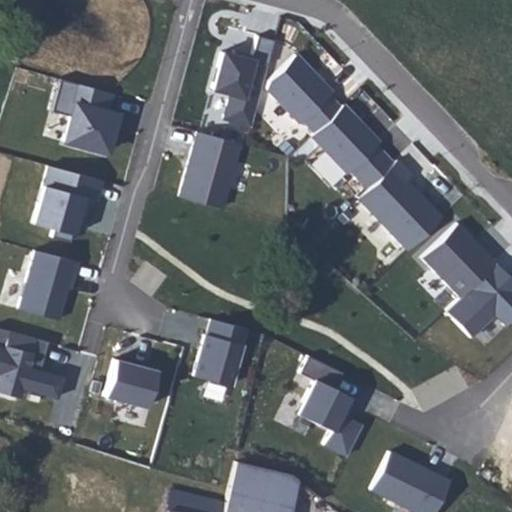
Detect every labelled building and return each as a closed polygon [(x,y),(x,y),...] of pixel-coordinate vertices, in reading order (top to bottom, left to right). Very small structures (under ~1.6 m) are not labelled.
[(256,35),(250,55),(249,60),(231,54),(220,52),(210,88),(229,93),(222,118),(249,125),(272,40),(256,35)] [(232,50),(231,54),(249,60),(250,55),(232,50)] [(267,80),(265,88),(298,122),(301,119),(313,131),(338,107),(327,95),(330,92),(294,54),(267,80)] [(111,93),(58,78),(49,110),(67,115),(60,140),(104,152),(114,114),(106,112),(111,93)] [(313,131),(309,135),(345,173),(349,170),(365,187),(391,163),(374,145),(377,142),(341,104),(338,107),(313,131)] [(238,142),(195,131),(178,196),(220,208),(238,142)] [(405,249),(439,217),(421,198),(417,201),(401,184),(410,175),(395,159),(391,163),(365,187),(355,197),(405,249)] [(45,165),(29,222),(70,234),(82,193),(90,195),(94,179),(45,165)] [(419,257),(457,296),(493,262),(455,222),(419,257)] [(77,262),(32,249),(16,308),(57,319),(68,277),(72,278),(77,262)] [(511,316),(511,289),(501,278),(505,274),(493,262),(457,296),(443,310),(469,337),(493,314),(503,325),(511,316)] [(511,281),(505,274),(501,278),(511,289),(511,281)] [(244,328),(209,318),(205,334),(203,334),(191,375),(229,385),(244,328)] [(61,376),(38,370),(34,369),(35,363),(39,364),(46,341),(0,328),(0,392),(18,398),(20,388),(55,398),(61,376)] [(341,372),(306,355),(297,372),(312,380),(295,414),(328,430),(321,444),(345,456),(360,426),(344,418),(349,406),(343,403),(347,396),(332,389),(341,372)] [(154,370),(113,359),(102,396),(144,407),(154,370)] [(388,451),(369,488),(417,511),(430,511),(446,481),(388,451)] [(224,503),(221,511),(288,511),(296,479),(289,474),(233,461),(224,503)] [(221,511),(224,503),(169,490),(163,511),(221,511)]
